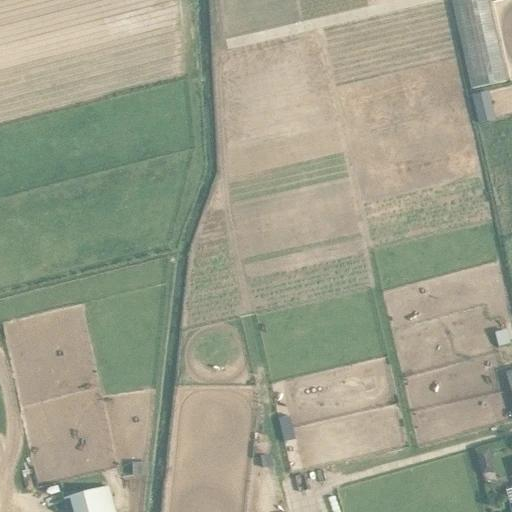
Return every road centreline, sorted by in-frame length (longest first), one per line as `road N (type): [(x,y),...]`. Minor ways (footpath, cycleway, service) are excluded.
road 1 (track): [(511,434),(413,458),(309,0)]
road 2 (track): [(219,0),(217,89),(230,226),(261,396),(285,488),(310,484),(317,511)]
road 3 (track): [(1,489),(14,449),(0,362)]
